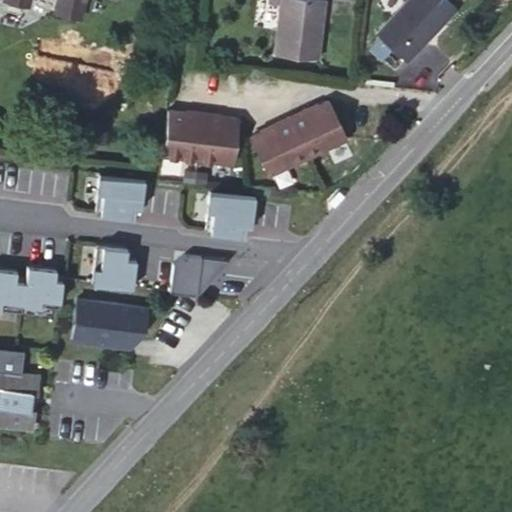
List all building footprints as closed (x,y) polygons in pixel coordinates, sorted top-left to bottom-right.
[(7,0),(27,5),(28,0),(57,0),(55,11),(79,17),(84,0),(7,0)] [(323,0),(280,0),(275,53),(317,58),(323,0)] [(460,6),(452,0),(407,0),(379,31),(411,60),(460,6)] [(289,120),(304,158),(340,143),(325,105),(289,120)] [(202,113),(167,108),(161,153),(196,157),(202,113)] [(237,117),(202,113),(196,157),(231,162),(237,117)] [(289,120),(252,135),(268,173),(304,158),(289,120)] [(194,181),(195,171),(184,170),(183,180),(194,181)] [(206,172),(195,171),(194,181),(205,182),(206,172)] [(144,177),(99,173),(94,211),(133,216),(134,205),(142,206),(144,177)] [(254,194),(208,190),(203,230),(242,235),(243,224),(251,225),(254,194)] [(126,247),(96,243),(91,282),(132,287),(135,258),(125,257),(126,247)] [(197,295),(227,259),(184,254),(173,263),(169,291),(197,295)] [(0,307),(21,310),(22,302),(59,307),(62,278),(54,278),(55,267),(27,264),(25,275),(15,274),(16,269),(0,266),(0,307)] [(143,325),(146,307),(76,297),(72,339),(114,343),(114,342),(114,336),(130,337),(134,338),(143,325)] [(0,418),(1,418),(0,424),(32,427),(34,408),(29,408),(29,405),(32,406),(33,393),(30,392),(31,390),(36,391),(38,373),(24,371),(26,354),(0,350),(0,418)]
